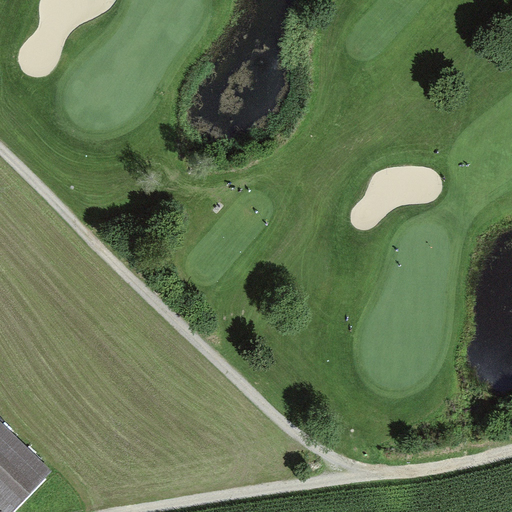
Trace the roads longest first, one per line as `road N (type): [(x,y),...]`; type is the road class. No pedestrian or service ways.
road 1 (track): [(364,476),(307,442),(0,154)]
road 2 (track): [(136,511),(364,476)]
road 3 (track): [(364,476),(511,451)]
